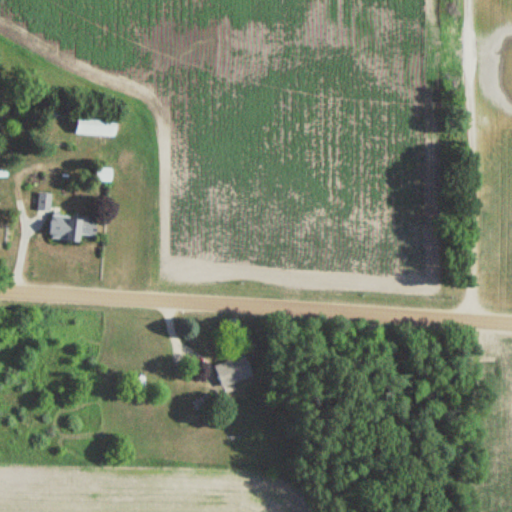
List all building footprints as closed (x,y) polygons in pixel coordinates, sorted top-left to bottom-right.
[(110,117),(70,117),(70,137),(110,137),(110,117)] [(106,171),(92,171),(92,183),(106,183),(106,171)] [(48,211),(49,195),(37,194),(36,210),(48,211)] [(76,236),(92,237),(93,220),(46,218),(45,242),(75,244),(76,236)] [(211,366),(218,387),(250,377),(243,356),(211,366)]
